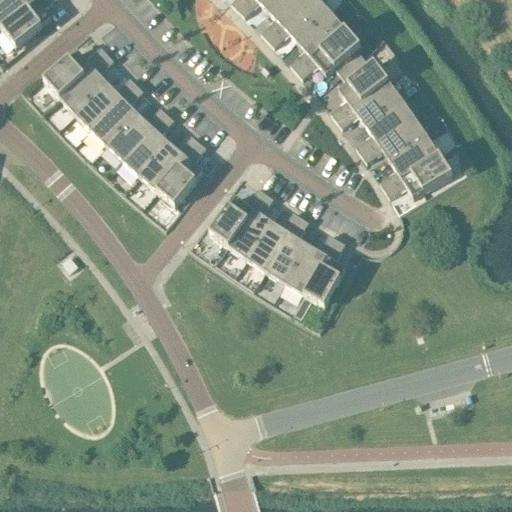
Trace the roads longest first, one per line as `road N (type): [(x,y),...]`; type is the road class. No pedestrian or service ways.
road 1 (residential): [(511,359),(220,444)]
road 2 (residential): [(137,287),(58,186),(0,130)]
road 3 (residential): [(251,145),(108,8)]
road 4 (residential): [(137,287),(251,145)]
road 5 (residential): [(220,444),(137,287)]
road 6 (residential): [(251,145),(378,221)]
road 7 (residential): [(108,8),(0,98)]
